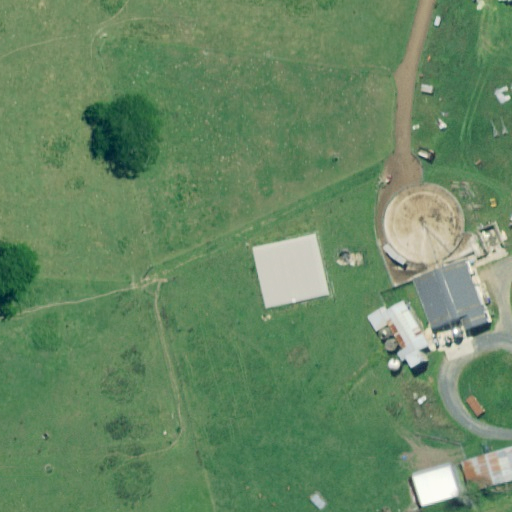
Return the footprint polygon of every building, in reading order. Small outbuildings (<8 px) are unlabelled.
[(385,243),(389,249),(404,263),(406,264),(412,266),(420,268),(427,268),(434,266),(441,264),(448,260),(453,256),(458,250),(462,244),(465,237),(466,230),(466,222),(465,215),(462,208),(459,201),(454,196),(448,191),(442,187),(435,185),(428,183),(421,183),(413,184),(406,187),(400,191),(394,195),(389,201),(386,207),(383,214),(382,221),(382,229),(383,236),(385,243)] [(493,315),(473,265),(460,270),(459,268),(420,283),(436,325),(464,314),(468,325),(493,315)] [(435,350),(408,302),(390,312),(387,308),(372,317),(380,332),(392,325),(416,369),(428,362),(425,356),(435,350)] [(511,481),(511,449),(464,462),(472,492),(511,481)] [(464,496),(456,466),(419,476),(426,506),(464,496)]
